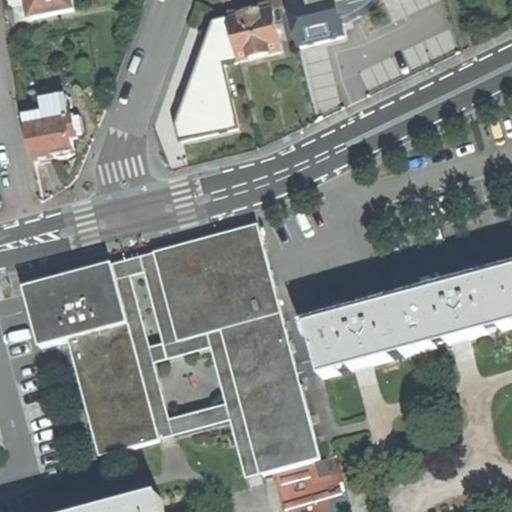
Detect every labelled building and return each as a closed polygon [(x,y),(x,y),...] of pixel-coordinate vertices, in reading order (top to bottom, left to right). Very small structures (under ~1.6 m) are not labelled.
[(13,0),(15,9),(30,7),(33,20),(75,11),(73,0),(13,0)] [(289,7),(286,0),(267,0),(269,5),(272,4),(274,11),(289,7)] [(343,24),(336,0),(306,0),(290,4),(302,50),(324,44),(346,38),(343,24)] [(336,0),(343,24),(353,21),(347,0),(336,0)] [(347,0),(353,21),(358,19),(365,15),(370,11),(375,7),(380,2),(381,0),(347,0)] [(230,22),(239,62),(262,57),(283,52),(274,11),(272,4),(269,5),(261,7),(262,14),(230,22)] [(239,63),(239,62),(230,22),(218,24),(194,87),(180,128),(183,143),(240,130),(225,67),(239,63)] [(25,122),(32,164),(54,160),(54,161),(63,161),(66,161),(69,160),(72,158),(74,156),(76,156),(73,140),(79,139),(77,129),(75,118),(71,119),(67,100),(44,105),(47,118),(25,122)] [(158,255),(181,343),(224,332),(263,476),(322,460),(260,228),(158,255)] [(263,476),(224,332),(181,343),(158,255),(115,267),(153,408),(162,442),(233,423),(249,480),(263,476)] [(46,286),(27,291),(43,350),(72,342),(103,458),(162,442),(153,408),(115,267),(83,276),(46,286)] [(458,291),(409,304),(422,354),(456,345),(474,340),(511,329),(511,294),(507,278),(458,291)] [(312,330),(325,380),(359,371),(376,366),(422,354),(409,304),(363,317),(312,330)] [(166,511),(163,499),(114,511),(166,511)]
